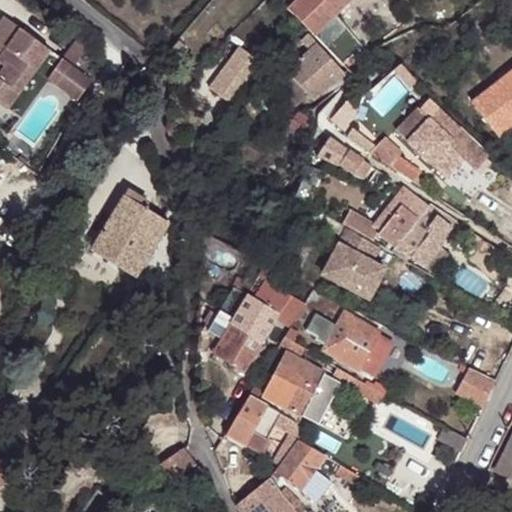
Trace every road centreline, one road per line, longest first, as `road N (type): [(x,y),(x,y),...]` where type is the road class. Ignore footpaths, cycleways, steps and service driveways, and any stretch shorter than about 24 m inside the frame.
road 1 (residential): [(234,511),(192,397),(177,192),(160,143),(158,73),(67,0)]
road 2 (residential): [(511,390),(453,511)]
